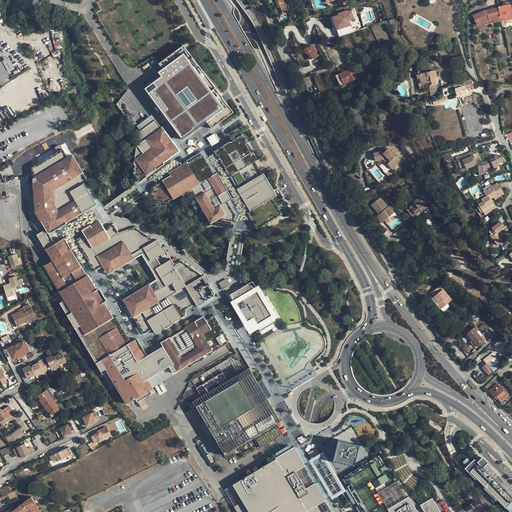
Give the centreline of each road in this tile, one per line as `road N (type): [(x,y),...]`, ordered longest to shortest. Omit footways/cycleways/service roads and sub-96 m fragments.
road 1 (residential): [(262,0),(322,152),(437,339)]
road 2 (primary): [(204,0),(363,280),(368,328)]
road 3 (unknown): [(311,122),(335,95),(362,105),(370,85),(412,104),(411,62),(422,55),(444,62),(463,45),(460,0)]
road 4 (primary): [(354,240),(219,0)]
road 5 (primary): [(431,344),(354,240)]
road 6 (primary): [(368,328),(345,356),(350,381),(374,399),(407,390)]
road 7 (primary): [(407,390),(449,401),(511,453)]
road 8 (residential): [(511,170),(472,59)]
